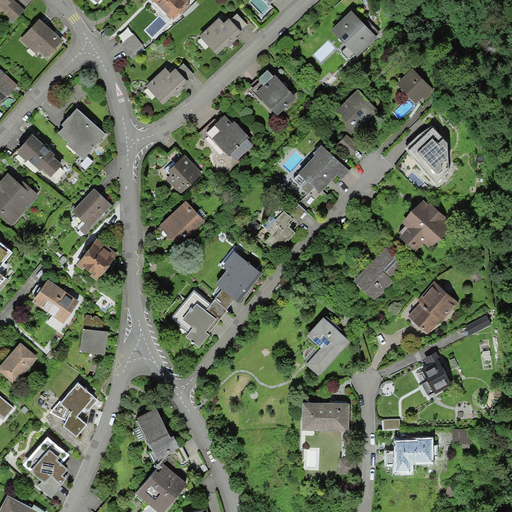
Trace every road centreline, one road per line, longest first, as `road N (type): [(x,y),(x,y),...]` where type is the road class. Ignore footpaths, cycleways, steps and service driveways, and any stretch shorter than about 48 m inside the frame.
road 1 (residential): [(377,165),(175,390)]
road 2 (residential): [(362,511),(362,377),(461,331)]
road 3 (residential): [(126,139),(159,132),(306,0)]
road 4 (residential): [(142,348),(126,139)]
road 5 (residential): [(67,511),(122,371),(142,348)]
road 6 (residential): [(233,511),(222,468),(175,390)]
road 7 (residential): [(0,135),(89,42)]
